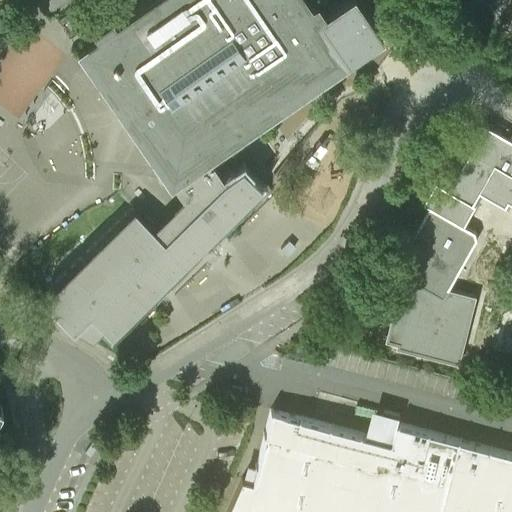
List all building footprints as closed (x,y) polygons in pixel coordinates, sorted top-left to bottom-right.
[(306,0),(150,0),(114,26),(111,21),(95,32),(98,37),(77,51),(115,104),(170,184),(173,182),(183,197),(153,226),(134,207),(42,297),(50,305),(47,309),(54,316),(57,313),(73,328),(76,326),(91,334),(102,323),(111,332),(184,260),(185,260),(192,253),(196,257),(201,252),(205,248),(201,244),(209,237),(208,237),(219,226),(261,185),(242,166),(224,178),(209,156),(382,37),(356,0),(346,0),(324,16),(316,4),(311,8),(306,0)] [(25,104),(10,96),(12,92),(0,85),(0,102),(21,113),(25,104)] [(511,139),(487,126),(450,190),(437,183),(425,203),(431,206),(411,241),(417,244),(401,272),(415,280),(444,297),(449,288),(477,238),(476,231),(464,224),(475,204),(473,203),(480,190),(506,205),(509,199),(511,201),(511,139)] [(444,297),(415,280),(409,304),(397,301),(387,340),(399,343),(398,347),(460,362),(477,295),(449,288),(444,297)] [(511,511),(511,451),(400,422),(399,421),(393,441),(270,409),(252,480),(241,477),(225,511),(511,511)]
